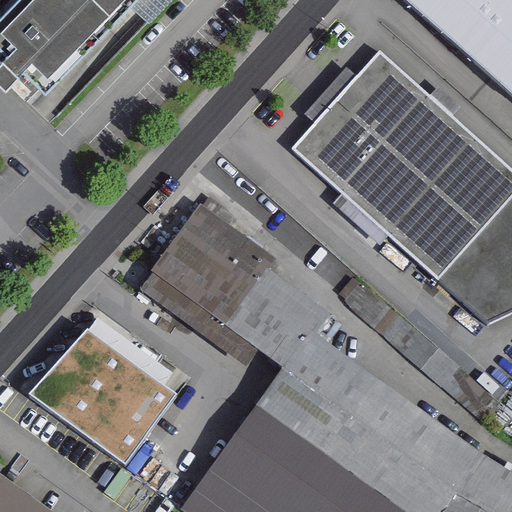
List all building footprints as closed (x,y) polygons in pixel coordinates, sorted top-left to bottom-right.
[(12,0),(0,13),(0,55),(2,57),(0,58),(0,83),(8,91),(24,74),(46,95),(136,0),(12,0)] [(511,0),(398,0),(511,103),(511,0)] [(511,171),(379,53),(291,151),(487,327),(511,314),(511,171)] [(434,87),(463,117),(471,109),(442,79),(434,87)] [(276,259),(202,207),(148,284),(281,377),(186,511),(511,511),(511,472),(319,338),(334,317),(268,271),(276,259)] [(30,392),(126,461),(189,374),(92,305),(30,392)] [(43,511),(0,481),(0,511),(43,511)]
